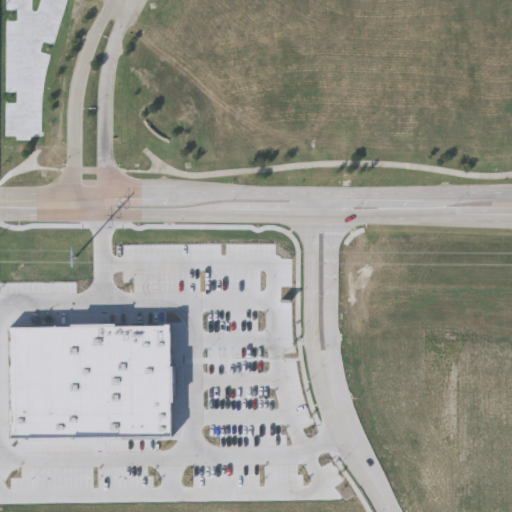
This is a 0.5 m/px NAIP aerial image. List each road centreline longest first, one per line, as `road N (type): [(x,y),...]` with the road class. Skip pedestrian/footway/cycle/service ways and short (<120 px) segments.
road 1 (secondary): [(0,215),(511,219)]
road 2 (secondary): [(511,194),(0,193)]
